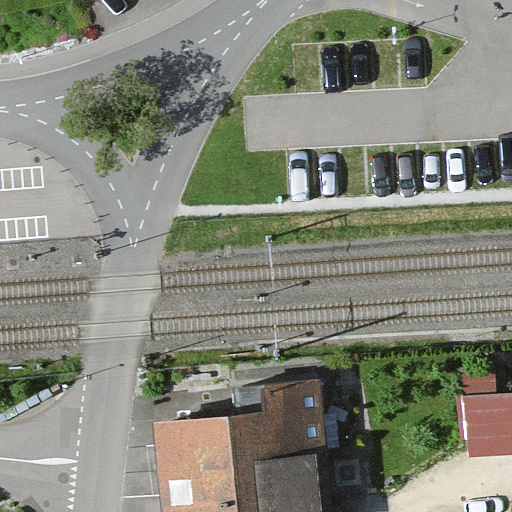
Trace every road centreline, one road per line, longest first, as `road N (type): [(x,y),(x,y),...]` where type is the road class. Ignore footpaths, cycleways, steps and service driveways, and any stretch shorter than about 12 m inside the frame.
road 1 (unclassified): [(0,108),(140,69),(253,11)]
road 2 (unclassified): [(253,11),(184,118),(132,250)]
road 3 (unclassified): [(132,250),(114,329),(101,462)]
road 4 (unclassified): [(132,250),(120,201),(89,154),(58,129),(0,116)]
